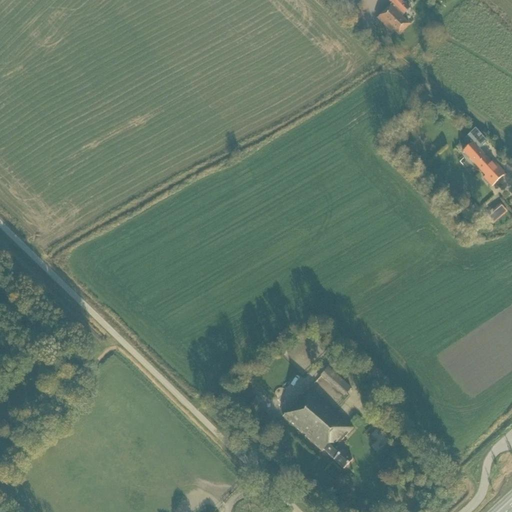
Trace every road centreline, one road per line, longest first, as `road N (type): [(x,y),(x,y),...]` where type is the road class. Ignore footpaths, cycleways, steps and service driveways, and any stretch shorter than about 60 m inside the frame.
road 1 (unclassified): [(297,511),(0,224)]
road 2 (unclassified): [(511,146),(387,47)]
